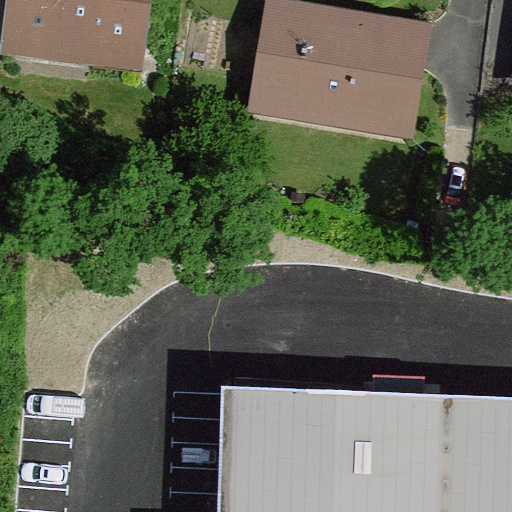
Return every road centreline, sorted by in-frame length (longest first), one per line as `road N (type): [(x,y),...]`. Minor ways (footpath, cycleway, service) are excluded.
road 1 (unknown): [(511,378),(248,366)]
road 2 (unknown): [(156,511),(161,404),(182,377),(248,366)]
